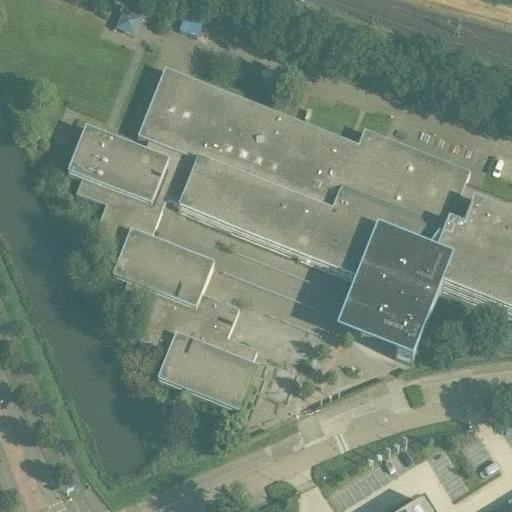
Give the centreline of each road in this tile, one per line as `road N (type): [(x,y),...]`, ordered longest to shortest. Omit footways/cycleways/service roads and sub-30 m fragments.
road 1 (residential): [(183,511),(355,433),(432,408),(511,398)]
road 2 (secondary): [(59,511),(0,377)]
